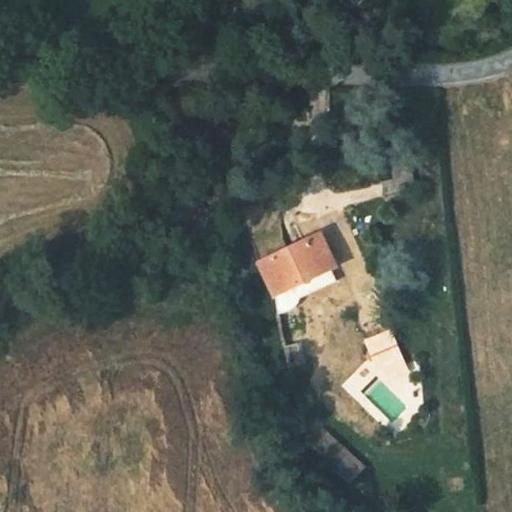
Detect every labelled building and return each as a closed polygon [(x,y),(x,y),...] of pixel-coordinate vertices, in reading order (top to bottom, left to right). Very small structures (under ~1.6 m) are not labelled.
[(253,260),(270,293),(332,264),(315,231),(253,260)] [(338,275),(332,264),(270,293),(279,310),(300,300),(299,295),(338,275)] [(303,339),(309,354),(332,345),(326,330),(303,339)] [(376,364),(386,359),(389,366),(398,362),(385,333),(365,342),(376,364)] [(442,511),(475,511),(468,454),(436,458),(442,511)]
